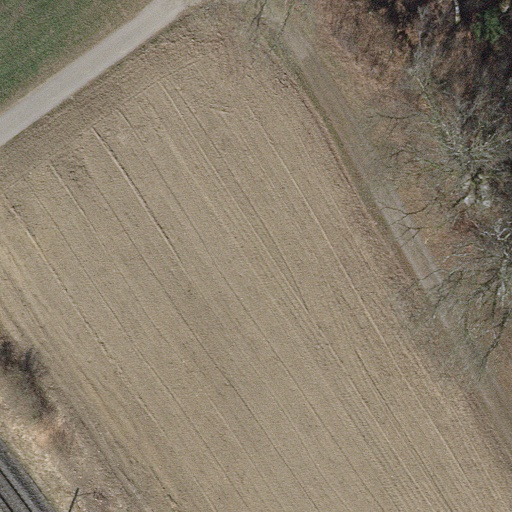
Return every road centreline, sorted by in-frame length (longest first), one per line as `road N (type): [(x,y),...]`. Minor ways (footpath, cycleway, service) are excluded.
road 1 (track): [(260,0),(306,29),(333,65),(511,463)]
road 2 (track): [(178,0),(0,132)]
